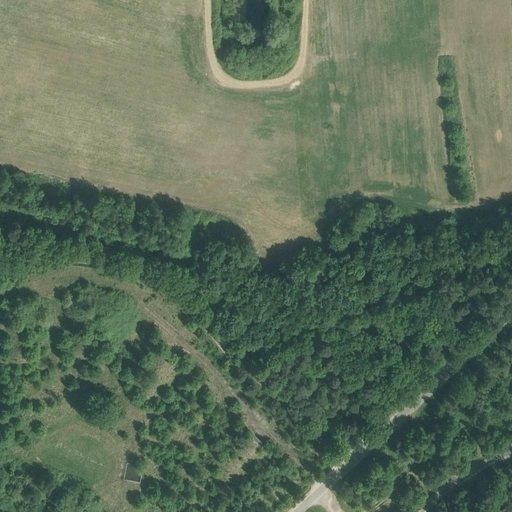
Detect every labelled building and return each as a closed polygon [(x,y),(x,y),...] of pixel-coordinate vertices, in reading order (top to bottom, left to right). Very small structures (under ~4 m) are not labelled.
[(64,298),(58,352),(63,359),(77,363),(96,364),(113,359),(130,310),(127,301),(120,293),(75,286),(67,291),(64,298)] [(48,310),(37,293),(0,302),(0,357),(3,366),(13,371),(29,371),(40,367),(47,357),(51,346),(48,310)] [(187,367),(147,331),(115,362),(145,404),(187,367)] [(511,382),(504,379),(481,389),(473,410),(488,446),(511,437),(511,382)] [(266,452),(229,414),(196,444),(231,483),(266,452)] [(452,418),(434,414),(411,434),(410,447),(432,481),(476,451),(452,418)] [(392,462),(375,462),(354,484),(355,501),(366,511),(400,511),(421,490),(392,462)]
